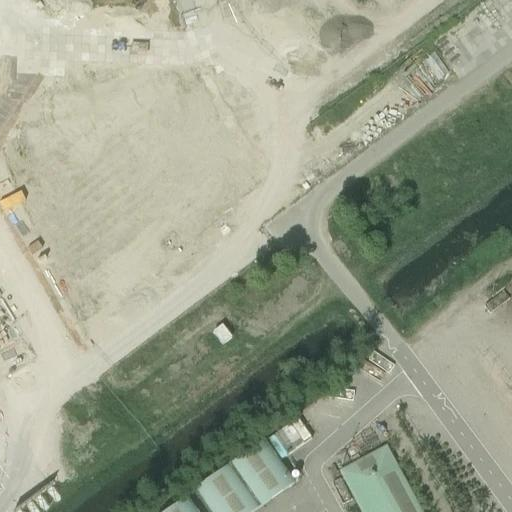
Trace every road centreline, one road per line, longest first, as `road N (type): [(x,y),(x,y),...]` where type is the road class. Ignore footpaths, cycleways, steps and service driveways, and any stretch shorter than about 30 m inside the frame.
road 1 (residential): [(81,375),(294,215)]
road 2 (residential): [(203,0),(243,123),(294,215)]
road 3 (residential): [(0,237),(81,375)]
